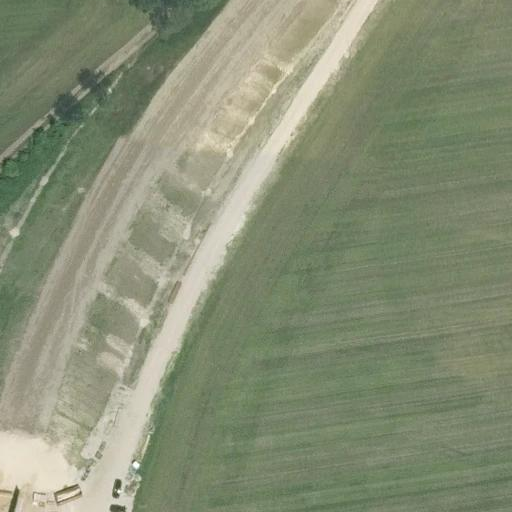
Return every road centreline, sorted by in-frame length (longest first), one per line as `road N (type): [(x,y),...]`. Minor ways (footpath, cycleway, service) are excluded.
road 1 (unclassified): [(261,0),(140,149),(54,319),(0,489)]
road 2 (track): [(0,170),(174,0)]
